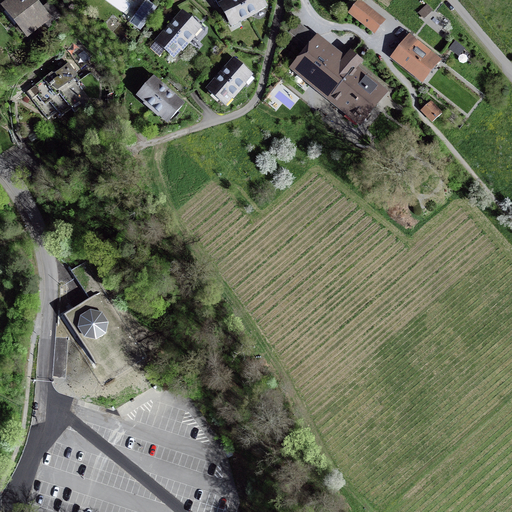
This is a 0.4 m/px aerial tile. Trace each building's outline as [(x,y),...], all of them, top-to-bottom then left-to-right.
[(28,32),(46,17),(41,11),(31,0),(15,0),(7,7),(28,32)] [(129,22),(140,30),(157,8),(149,2),(150,0),(145,0),(146,0),(129,22)] [(249,17),(239,0),(216,0),(219,7),(221,6),(229,22),(237,17),(240,21),(249,17)] [(239,0),(249,17),(266,7),(262,0),(239,0)] [(51,3),(41,11),(46,17),(51,24),(61,16),(51,3)] [(381,22),(360,5),(353,14),(374,31),(381,22)] [(424,18),(432,11),(427,5),(419,13),(424,18)] [(176,20),(169,27),(187,43),(194,36),(190,33),(197,25),(184,14),(177,21),(176,20)] [(181,51),(187,43),(169,27),(162,35),(164,36),(157,43),(170,55),(177,48),(181,51)] [(297,36),(309,45),(314,38),(303,29),(297,36)] [(442,53),(457,33),(453,30),(448,35),(449,36),(438,50),(442,53)] [(396,57),(423,78),(439,57),(412,36),(396,57)] [(295,67),(313,81),(334,56),(316,41),(295,67)] [(344,64),(334,56),(313,81),(350,111),(345,117),(355,125),(381,94),(352,71),(360,61),(351,54),(344,64)] [(227,67),(220,74),(239,91),(245,83),(241,80),(248,73),(235,61),(228,68),(227,67)] [(53,86),(58,91),(71,109),(75,113),(83,107),(85,110),(93,103),(76,82),(80,80),(66,62),(56,69),(43,80),(50,89),(53,86)] [(239,91),(220,74),(213,82),(215,83),(208,91),(222,102),(228,95),(232,98),(239,91)] [(152,109),(169,91),(161,84),(160,86),(152,79),(141,93),(148,99),(145,103),(152,109)] [(61,116),(71,109),(58,91),(53,86),(50,89),(43,80),(26,93),(48,120),(58,112),(61,116)] [(175,99),(176,98),(169,91),(152,109),(160,116),(163,112),(171,119),(182,106),(175,99)] [(431,102),(422,111),(432,122),(442,113),(431,102)] [(33,132),(36,138),(42,134),(38,127),(35,129),(31,123),(18,122),(12,127),(21,140),(33,132)] [(47,140),(42,134),(36,138),(31,142),(42,158),(54,159),(55,153),(47,140)] [(79,328),(85,337),(95,340),(104,334),(107,323),(101,314),(90,312),(81,318),(79,328)]
